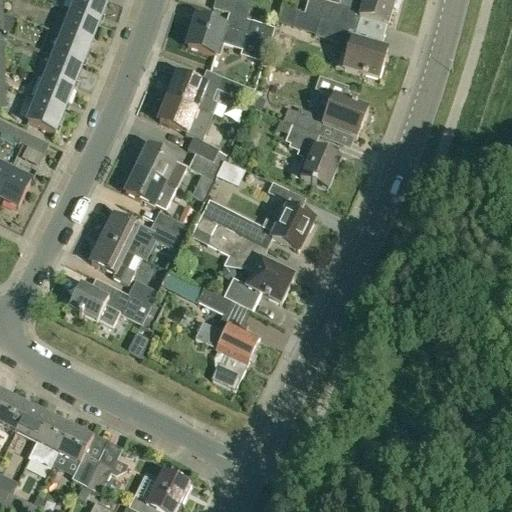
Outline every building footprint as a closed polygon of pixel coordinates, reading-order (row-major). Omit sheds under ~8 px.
[(99,24),(108,2),(102,0),(76,0),(71,13),(99,24)] [(216,0),(213,13),(229,17),(231,18),(235,1),(235,0),(216,0)] [(312,0),(309,0),(304,16),(320,21),(356,32),(360,20),(387,29),(392,13),(395,14),(399,13),(402,0),(401,0),(340,0),(339,8),(334,6),(325,4),(312,0)] [(91,46),(99,24),(71,13),(62,35),(91,46)] [(197,20),(187,50),(215,59),(219,47),(242,55),(252,24),(247,23),(231,18),(229,17),(225,29),(197,20)] [(320,21),(315,38),(350,49),(343,73),(379,83),(387,53),(353,43),(356,32),(320,21)] [(82,68),(91,46),(62,35),(54,57),(82,68)] [(73,90),(82,68),(54,57),(45,79),(73,90)] [(206,75),(201,87),(178,78),(168,102),(212,119),(217,107),(212,105),(216,94),(249,107),(254,94),(206,75)] [(65,112),(73,90),(45,79),(37,102),(65,112)] [(320,80),(316,89),(319,94),(333,99),(327,114),(319,111),(316,119),(299,112),(292,129),(319,139),(323,129),(356,142),(367,113),(342,104),(347,90),(320,80)] [(56,135),(65,112),(37,102),(28,124),(56,135)] [(202,146),(212,119),(168,102),(159,125),(187,136),(186,140),(192,143),(188,154),(194,157),(194,156),(221,170),(226,159),(218,155),(219,153),(202,146)] [(7,127),(2,138),(23,148),(28,138),(7,127)] [(327,195),(341,162),(314,151),(319,139),(292,129),(285,145),(290,147),(289,151),(299,155),(297,159),(303,162),(295,182),(300,184),(327,195)] [(28,138),(23,148),(45,159),(50,148),(28,138)] [(214,185),(221,170),(194,156),(194,157),(187,171),(176,166),(177,163),(148,150),(136,174),(177,193),(187,172),(214,185)] [(0,194),(10,174),(0,168),(0,194)] [(0,201),(19,211),(32,184),(10,174),(0,194),(0,201)] [(166,216),(177,193),(136,174),(125,197),(155,211),(166,216)] [(298,256),(314,223),(280,206),(270,225),(266,223),(262,231),(208,205),(201,221),(267,254),(272,243),(298,256)] [(162,231),(185,242),(191,232),(159,216),(154,227),(162,231)] [(99,240),(103,242),(102,243),(142,262),(154,235),(129,223),(127,226),(114,220),(109,230),(105,228),(99,240)] [(261,265),(267,254),(201,221),(195,234),(210,240),(206,249),(228,260),(233,257),(246,264),(243,271),(254,276),(246,292),(280,309),(293,281),(261,265)] [(185,242),(162,231),(155,246),(178,257),(185,242)] [(141,263),(142,262),(102,243),(91,266),(114,278),(112,281),(128,289),(135,276),(141,263)] [(222,324),(229,327),(243,334),(251,316),(224,303),(169,277),(162,290),(225,320),(222,324)] [(158,297),(135,285),(128,298),(151,310),(158,297)] [(151,310),(128,298),(113,291),(108,301),(80,288),(69,311),(112,333),(120,318),(142,329),(151,310)] [(217,353),(216,355),(217,355),(214,363),(215,372),(217,373),(212,384),(236,395),(261,343),(243,334),(229,327),(225,337),(203,327),(196,342),(217,353)] [(137,337),(128,356),(140,362),(149,343),(137,337)] [(0,428),(15,436),(29,409),(8,399),(0,413),(0,428)] [(37,447),(50,420),(29,409),(15,436),(37,447)] [(58,457),(72,431),(50,420),(37,447),(58,457)] [(84,489),(97,465),(85,459),(93,442),(72,431),(58,457),(52,469),(74,480),(72,483),(84,489)] [(113,472),(97,465),(84,489),(101,498),(113,472)] [(0,504),(7,508),(12,498),(11,497),(17,484),(0,475),(0,504)] [(162,475),(147,505),(134,499),(128,511),(129,511),(179,511),(191,489),(162,475)] [(82,491),(77,502),(84,506),(90,495),(82,491)] [(15,511),(30,511),(33,508),(12,498),(7,508),(15,511)]
